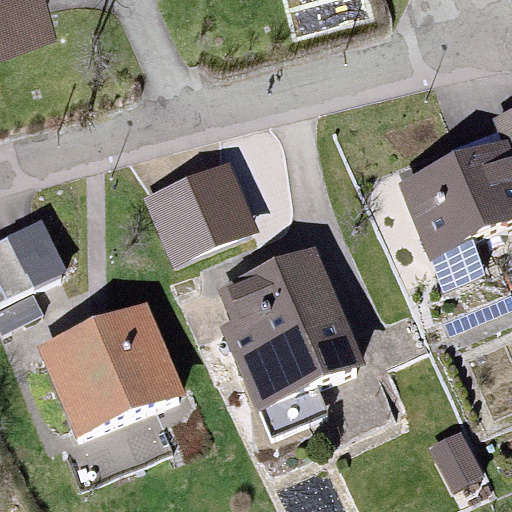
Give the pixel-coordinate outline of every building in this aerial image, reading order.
[(0,0),(0,20),(46,10),(43,0),(0,0)] [(511,156),(509,148),(396,187),(420,257),(511,224),(511,156)] [(235,177),(153,203),(175,272),(257,246),(235,177)] [(0,320),(38,302),(9,243),(0,247),(0,320)] [(312,257),(211,296),(258,419),(359,380),(312,257)] [(46,349),(77,435),(174,400),(143,315),(46,349)]
